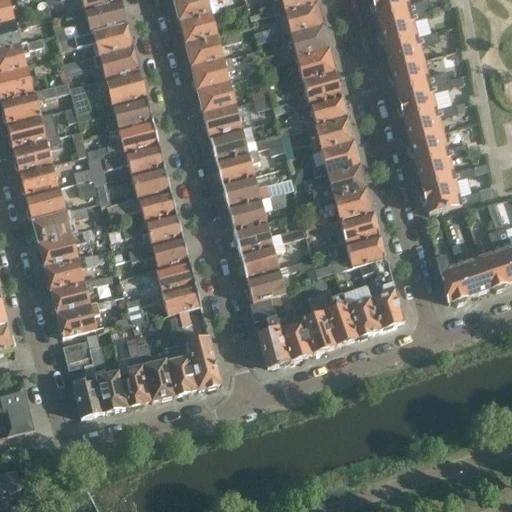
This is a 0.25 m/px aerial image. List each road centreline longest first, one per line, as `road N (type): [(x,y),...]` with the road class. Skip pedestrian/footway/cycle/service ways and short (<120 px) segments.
road 1 (residential): [(250,401),(146,0)]
road 2 (residential): [(433,341),(344,0)]
road 3 (residential): [(65,451),(0,203)]
road 4 (residential): [(433,341),(250,401)]
road 5 (residential): [(250,401),(65,451)]
